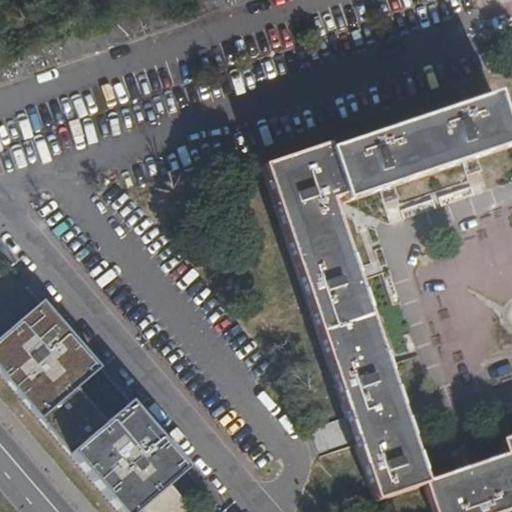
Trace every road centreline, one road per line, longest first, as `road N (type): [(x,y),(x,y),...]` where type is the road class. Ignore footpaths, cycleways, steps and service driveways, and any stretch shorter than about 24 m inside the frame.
road 1 (residential): [(260,511),(0,196)]
road 2 (residential): [(320,0),(0,107)]
